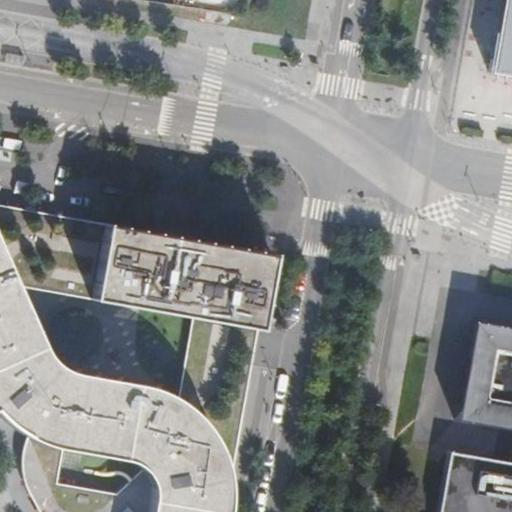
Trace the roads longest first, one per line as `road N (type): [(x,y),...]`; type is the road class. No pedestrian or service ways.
road 1 (secondary): [(327,145),(264,511)]
road 2 (secondary): [(342,511),(406,159)]
road 3 (tertiary): [(153,111),(327,145)]
road 4 (secondary): [(406,159),(434,0)]
road 5 (tertiary): [(153,111),(0,83)]
road 6 (secondary): [(353,0),(327,145)]
